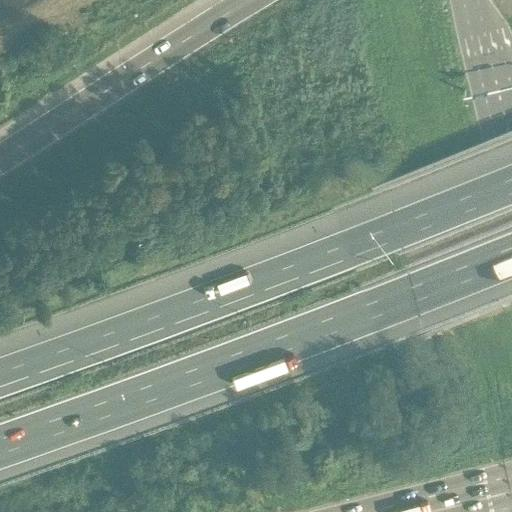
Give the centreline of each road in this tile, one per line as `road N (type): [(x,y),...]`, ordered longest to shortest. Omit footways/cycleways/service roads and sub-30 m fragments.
road 1 (motorway): [(511,181),(0,377)]
road 2 (motorway): [(0,445),(511,255)]
road 3 (motorway): [(249,0),(0,156)]
road 4 (secondary): [(466,0),(511,193)]
